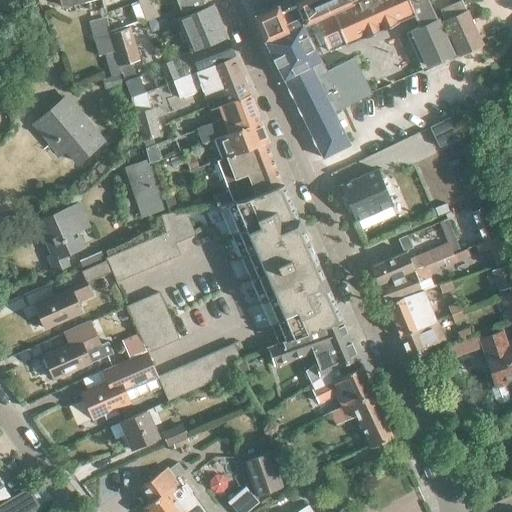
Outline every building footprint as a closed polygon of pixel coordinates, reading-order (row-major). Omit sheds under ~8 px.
[(131,0),(102,0),(107,14),(133,4),(131,0)] [(160,15),(154,0),(139,0),(147,20),(160,15)] [(175,0),(180,11),(207,0),(175,0)] [(253,16),(264,40),(282,79),(284,78),(294,99),(357,70),(353,61),(325,74),(325,73),(327,72),(325,67),(323,68),(319,62),(318,62),(313,52),(324,46),(328,53),(344,45),(345,47),(361,39),(362,39),(397,23),(397,22),(412,15),(418,27),(410,31),(429,69),(455,57),(436,18),(427,0),(298,0),(296,1),(297,3),(278,11),(276,6),(253,16)] [(482,44),(466,9),(461,0),(458,0),(451,3),(450,0),(436,0),(440,8),(444,19),(443,19),(458,55),(482,44)] [(190,51),(225,37),(211,3),(177,18),(190,51)] [(114,51),(110,34),(105,16),(88,21),(98,55),(114,51)] [(110,34),(114,51),(118,64),(138,59),(129,27),(110,34)] [(225,37),(190,51),(174,58),(181,76),(233,55),(225,37)] [(233,55),(181,76),(173,80),(179,98),(198,91),(197,89),(200,88),(203,95),(243,79),(233,55)] [(357,70),(294,99),(322,158),(349,145),(333,111),(368,95),(357,70)] [(124,81),(130,97),(141,92),(135,76),(124,81)] [(209,110),(218,106),(249,95),(243,79),(203,95),(209,110)] [(146,91),(130,97),(140,140),(158,134),(152,108),(150,109),(146,91)] [(214,138),(258,120),(249,95),(218,106),(222,118),(213,121),(214,124),(200,130),(204,141),(214,138)] [(77,163),(102,141),(73,107),(59,119),(50,108),(34,123),(51,143),(57,139),(77,163)] [(258,120),(214,138),(222,158),(266,141),(258,120)] [(243,199),(282,183),(266,141),(222,158),(217,160),(230,193),(214,195),(216,204),(217,204),(243,199)] [(144,147),(149,162),(157,160),(153,145),(144,147)] [(170,148),(172,155),(182,151),(180,145),(170,148)] [(162,206),(150,171),(146,159),(123,166),(140,217),(163,209),(162,206)] [(376,168),(338,185),(354,220),(391,203),(376,168)] [(243,199),(217,204),(249,279),(312,252),(282,183),(243,199)] [(76,231),(82,229),(88,226),(78,203),(42,218),(43,219),(38,222),(43,236),(49,233),(57,253),(48,257),(53,269),(67,264),(63,254),(83,246),(76,231)] [(494,256),(504,252),(497,234),(498,234),(490,214),(486,216),(482,205),(471,209),(483,240),(475,244),(478,250),(490,246),(494,256)] [(195,234),(184,210),(160,213),(165,232),(105,258),(106,260),(111,272),(116,282),(179,254),(174,243),(195,234)] [(397,239),(403,252),(370,266),(377,284),(459,250),(452,253),(448,242),(409,258),(406,251),(411,247),(406,235),(397,239)] [(385,303),(422,290),(418,281),(430,276),(427,270),(445,262),(446,265),(469,255),(466,247),(459,250),(377,284),(385,303)] [(332,324),(342,320),(339,313),(312,252),(249,279),(274,334),(277,343),(299,335),(318,329),(320,330),(332,324)] [(85,282),(68,289),(33,304),(43,328),(80,312),(76,301),(91,295),(86,283),(111,272),(106,260),(81,271),(85,282)] [(499,290),(511,285),(511,272),(509,264),(492,270),(499,290)] [(437,284),(439,289),(440,293),(453,288),(450,279),(437,284)] [(422,290),(385,303),(389,313),(399,336),(430,323),(436,321),(423,289),(422,290)] [(511,290),(499,295),(508,323),(511,321),(511,290)] [(147,352),(179,338),(158,291),(126,306),(147,352)] [(448,306),(451,314),(462,310),(459,302),(448,306)] [(455,322),(466,318),(462,310),(451,314),(455,322)] [(299,335),(277,343),(267,346),(274,365),(312,350),(317,362),(308,368),(311,375),(307,378),(309,383),(334,366),(358,358),(342,320),(332,324),(320,330),(318,329),(299,335)] [(85,352),(100,346),(89,321),(64,333),(68,344),(42,355),(53,379),(90,363),(85,352)] [(430,323),(399,336),(408,359),(428,351),(426,348),(444,341),(437,321),(436,321),(430,323)] [(458,332),(461,340),(473,335),(469,327),(458,332)] [(502,329),(478,338),(485,356),(495,385),(490,387),(495,401),(498,403),(503,403),(507,400),(508,396),(504,383),(511,380),(511,346),(509,348),(502,329)] [(230,361),(239,357),(233,343),(157,376),(167,400),(234,371),(230,361)] [(107,381),(81,393),(92,418),(129,402),(124,392),(139,385),(157,377),(145,351),(128,359),(102,370),(107,381)] [(342,405),(372,391),(361,366),(311,389),(317,401),(336,393),(342,405)] [(372,391),(342,405),(338,407),(344,419),(355,414),(370,445),(393,435),(372,391)] [(132,448),(157,437),(145,410),(120,421),(125,434),(121,436),(127,449),(131,447),(132,448)] [(168,443),(186,435),(182,424),(163,433),(168,443)] [(243,461),(255,496),(283,486),(271,451),(243,461)] [(291,462),(281,466),(288,486),(298,480),(297,479),(291,462)] [(145,511),(204,511),(178,476),(174,478),(166,467),(139,487),(150,501),(142,507),(145,511)] [(302,490),(326,479),(321,469),(321,467),(297,479),(298,480),(302,490)] [(0,482),(0,498),(10,496),(2,486),(0,482)] [(27,491),(0,506),(0,511),(30,511),(37,508),(27,491)]
